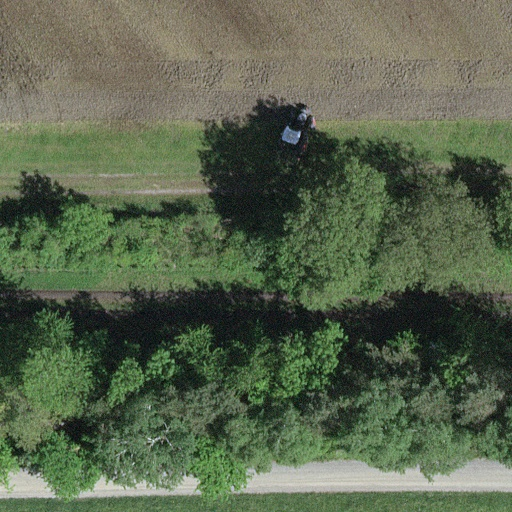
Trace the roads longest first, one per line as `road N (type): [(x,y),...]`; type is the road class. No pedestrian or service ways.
road 1 (track): [(0,179),(511,172)]
road 2 (track): [(0,485),(511,482)]
